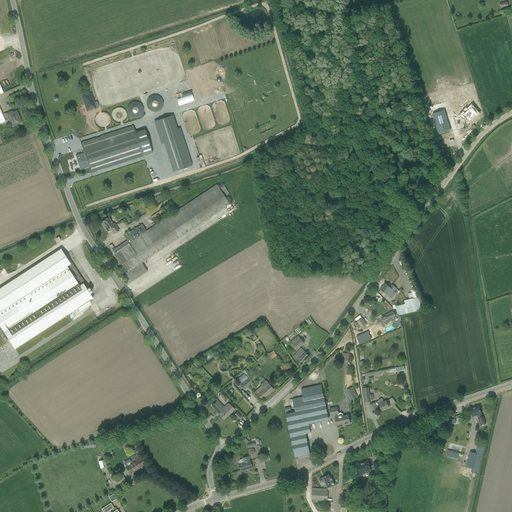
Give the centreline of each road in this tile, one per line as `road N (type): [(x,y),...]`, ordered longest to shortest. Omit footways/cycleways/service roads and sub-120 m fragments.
road 1 (unclassified): [(220,444),(78,222),(37,113),(12,0)]
road 2 (unclassified): [(220,444),(321,351),(463,155),(511,112)]
road 3 (tertiary): [(215,499),(298,475),(420,415),(511,384)]
